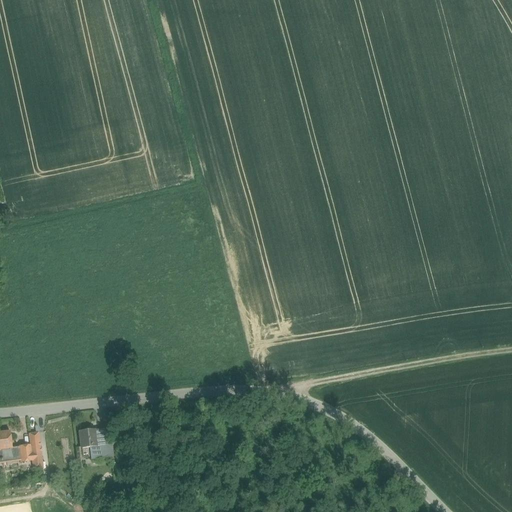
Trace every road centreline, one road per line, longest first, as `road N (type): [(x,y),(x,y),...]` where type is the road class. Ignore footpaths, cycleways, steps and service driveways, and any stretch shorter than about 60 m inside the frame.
road 1 (unclassified): [(0,412),(297,392),(325,404),(446,511)]
road 2 (track): [(297,392),(371,372),(511,354)]
